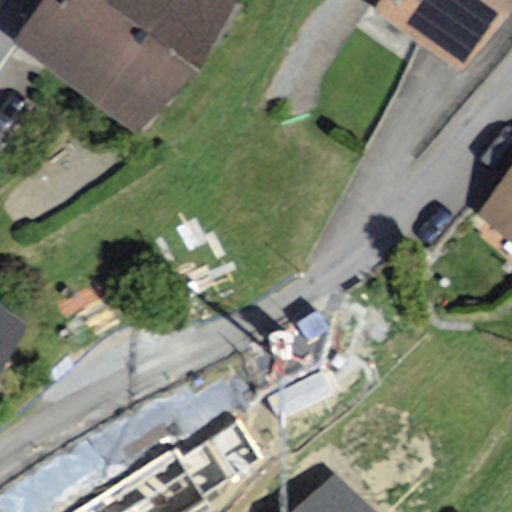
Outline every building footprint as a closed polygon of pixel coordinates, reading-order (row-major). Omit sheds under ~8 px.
[(230,0),(58,0),(29,40),(138,122),(230,0)] [(505,0),(389,0),(386,6),(463,60),(505,0)] [(511,188),(491,212),(511,231),(511,188)] [(0,356),(19,333),(0,317),(0,356)] [(365,511),(336,485),(312,511),(365,511)]
